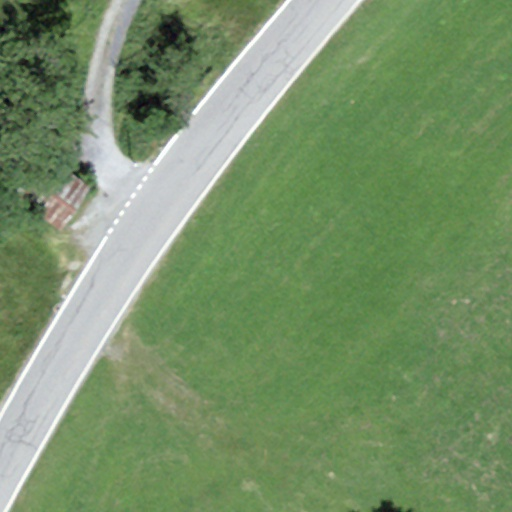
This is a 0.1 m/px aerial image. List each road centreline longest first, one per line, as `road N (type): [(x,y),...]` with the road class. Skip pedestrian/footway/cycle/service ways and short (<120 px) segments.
road 1 (secondary): [(324,0),(131,248),(0,462)]
road 2 (track): [(154,216),(130,194),(102,141),(103,51),(124,0)]
